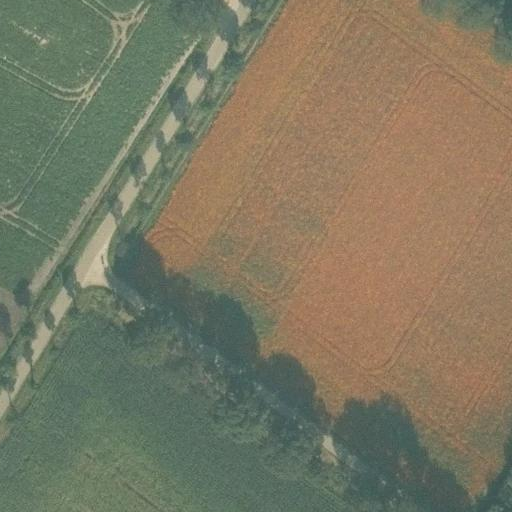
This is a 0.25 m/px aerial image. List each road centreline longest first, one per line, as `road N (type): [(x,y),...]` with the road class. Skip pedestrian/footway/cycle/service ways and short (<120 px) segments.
road 1 (unclassified): [(0,404),(246,0)]
road 2 (track): [(82,269),(417,511)]
